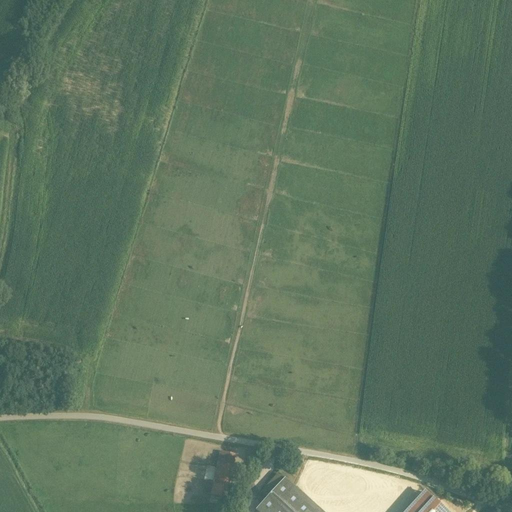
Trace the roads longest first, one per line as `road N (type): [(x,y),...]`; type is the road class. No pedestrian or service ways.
road 1 (unclassified): [(0,418),(109,418),(364,463),(511,505)]
road 2 (track): [(219,438),(301,47)]
